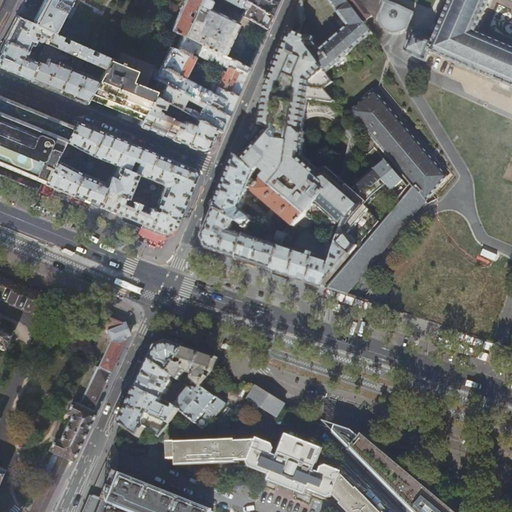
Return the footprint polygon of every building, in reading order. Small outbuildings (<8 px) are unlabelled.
[(49,31),(52,32),(62,12),(69,16),(73,8),(66,5),(68,0),(43,0),(36,13),(33,18),(31,23),(49,31)] [(245,17),(266,29),(267,27),(272,16),(251,4),(243,0),(184,0),(171,30),(180,34),(182,35),(183,36),(191,18),(188,16),(189,14),(190,14),(191,12),(193,13),(198,5),(197,4),(199,0),(210,0),(212,0),(211,0),(224,0),(239,7),(241,7),(244,9),(240,15),(245,17)] [(197,42),(222,55),(238,23),(209,8),(212,1),(212,0),(210,0),(199,0),(197,4),(198,5),(193,13),(191,18),(183,36),(197,42)] [(243,0),(251,4),(272,16),(279,0),(243,0)] [(328,0),(331,3),(349,26),(350,25),(354,29),(363,21),(347,0),(328,0)] [(364,0),(365,1),(378,20),(380,20),(380,22),(381,23),(382,25),(383,27),(385,28),(386,30),(385,33),(387,34),(388,34),(391,35),(393,36),(396,36),(398,35),(401,35),(404,33),(402,30),(405,29),(406,28),(407,27),(409,25),(414,14),(384,0),(364,0)] [(511,0),(451,0),(435,36),(434,38),(431,36),(431,38),(428,37),(428,36),(427,36),(422,34),(421,33),(420,33),(415,31),(413,36),(412,35),(406,48),(407,49),(405,52),(424,61),(427,62),(432,52),(511,87),(511,0)] [(44,42),(49,31),(31,23),(16,17),(9,30),(4,40),(27,49),(29,44),(41,49),(44,42)] [(323,49),(311,35),(303,46),(325,74),(349,53),(372,33),(363,21),(354,29),(350,25),(349,26),(336,37),(323,49)] [(324,288),(354,251),(346,237),(347,230),(367,211),(337,182),(328,173),(319,176),(302,160),(306,132),(304,131),(305,119),(310,87),(325,74),(303,46),(311,35),(300,32),(291,29),(277,58),(265,85),(261,117),(260,124),(266,125),(269,128),(246,154),(241,160),(255,172),(259,168),(266,174),(263,179),(305,216),(306,217),(319,203),(342,224),(336,244),(329,263),(280,247),(272,271),(298,279),(306,282),(324,288)] [(73,55),(78,44),(52,32),(49,31),(44,42),(73,55)] [(170,46),(154,78),(159,81),(177,90),(228,116),(233,103),(249,69),(230,59),(222,55),(197,42),(183,36),(182,35),(176,48),(176,49),(170,46)] [(27,50),(27,49),(4,40),(0,48),(0,68),(14,74),(28,80),(36,60),(28,57),(24,60),(21,58),(25,55),(27,50)] [(103,69),(109,58),(78,44),(73,55),(103,69)] [(36,60),(28,80),(31,81),(57,92),(68,67),(60,64),(60,63),(46,57),(43,63),(36,60)] [(109,57),(109,58),(103,69),(97,79),(88,98),(116,109),(121,111),(134,117),(140,119),(152,95),(155,90),(158,84),(159,81),(154,78),(150,76),(145,87),(131,81),(135,70),(123,66),(124,64),(109,57)] [(77,71),(68,67),(57,92),(81,102),(85,103),(88,98),(97,79),(88,76),(89,75),(77,70),(77,71)] [(374,147),(324,89),(332,82),(325,74),(310,87),(305,119),(312,116),(318,116),(324,117),(329,119),(330,119),(352,141),(351,143),(364,158),(374,147)] [(160,93),(155,90),(152,95),(175,107),(193,117),(214,129),(221,132),(224,124),(228,116),(177,90),(159,81),(158,84),(163,87),(160,93)] [(374,91),(350,112),(413,187),(326,288),(337,292),(345,294),(445,177),(374,91)] [(35,110),(9,99),(5,97),(0,95),(0,165),(42,183),(72,126),(65,122),(56,119),(35,110)] [(175,107),(152,95),(140,119),(138,125),(155,132),(200,150),(203,149),(207,147),(213,132),(214,129),(193,117),(191,120),(186,118),(185,120),(168,113),(169,110),(171,111),(173,110),(175,107)] [(72,188),(80,173),(64,165),(64,159),(72,145),(90,155),(102,132),(75,121),(72,126),(42,183),(54,188),(56,189),(70,195),(72,188)] [(126,198),(136,174),(144,177),(154,153),(123,141),(102,132),(90,155),(115,165),(110,176),(107,175),(104,182),(81,173),(80,173),(72,188),(70,195),(92,204),(97,205),(104,189),(126,198)] [(342,177),(337,182),(367,211),(347,230),(346,237),(354,251),(399,198),(392,190),(374,169),(364,158),(351,143),(342,177)] [(152,209),(177,219),(195,176),(192,168),(189,167),(172,160),(154,153),(144,177),(160,183),(160,185),(162,186),(152,209)] [(249,186),(252,179),(255,172),(241,160),(235,156),(222,188),(219,195),(213,209),(229,217),(235,221),(246,229),(246,230),(247,230),(248,227),(247,227),(249,222),(250,222),(251,216),(250,216),(243,209),(241,206),(242,205),(243,205),(250,188),(249,187),(249,186)] [(377,166),(374,169),(392,190),(402,181),(384,159),(377,166)] [(88,160),(84,167),(88,170),(92,162),(88,160)] [(252,179),(249,186),(254,189),(255,191),(295,227),(298,224),(305,216),(263,179),(259,184),(252,179)] [(54,188),(42,183),(39,190),(51,195),(54,188)] [(152,209),(126,198),(104,189),(97,205),(118,214),(141,224),(161,232),(173,227),(177,219),(152,209)] [(227,256),(237,259),(244,236),(237,233),(238,231),(235,230),(234,232),(231,231),(235,221),(229,217),(213,209),(207,225),(202,238),(207,249),(224,255),(227,256)] [(305,216),(298,224),(302,228),(309,228),(313,223),(306,217),(305,216)] [(161,232),(141,224),(139,231),(159,240),(161,232)] [(262,267),(272,271),(280,247),(283,239),(291,231),(287,227),(282,233),(278,232),(277,233),(274,239),(276,241),(274,245),(245,235),(244,236),(237,259),(255,265),(262,267)] [(29,511),(45,511),(69,462),(72,463),(97,410),(95,406),(128,336),(126,330),(124,324),(110,319),(103,316),(99,314),(94,326),(106,332),(110,342),(97,367),(78,407),(70,404),(65,415),(70,417),(58,442),(53,440),(47,452),(52,454),(34,494),(38,496),(29,511)] [(0,479),(3,472),(0,470),(0,350),(3,351),(10,335),(0,330),(0,479)] [(169,335),(167,341),(185,347),(187,341),(169,335)] [(186,347),(185,347),(179,345),(167,341),(156,346),(150,358),(149,360),(157,364),(169,373),(172,367),(166,363),(168,363),(169,362),(170,361),(174,364),(176,362),(178,359),(186,347)] [(209,355),(186,347),(178,359),(185,361),(184,364),(179,364),(176,362),(174,364),(172,367),(169,373),(175,377),(179,380),(184,372),(186,372),(194,375),(193,380),(200,386),(198,386),(196,389),(199,391),(202,387),(214,370),(216,364),(218,357),(209,355)] [(175,377),(169,373),(157,364),(149,360),(141,377),(136,388),(161,400),(164,401),(172,384),(175,377)] [(267,410),(277,416),(284,406),(285,404),(265,392),(256,386),(255,388),(248,398),(258,404),(267,410)] [(216,397),(202,387),(199,391),(196,389),(195,388),(192,388),(192,390),(190,388),(188,390),(183,396),(181,399),(176,404),(174,406),(180,410),(196,423),(205,411),(208,413),(205,417),(210,421),(221,409),(212,403),(216,397)] [(161,400),(136,388),(130,402),(119,423),(121,425),(140,437),(145,427),(146,422),(149,414),(169,423),(180,410),(174,406),(172,409),(160,403),(161,400)] [(339,424),(335,432),(374,473),(413,511),(453,511),(358,431),(352,428),(339,424)] [(150,430),(159,436),(162,431),(152,427),(150,430)] [(380,511),(356,488),(355,489),(340,474),(341,472),(325,466),(321,468),(319,473),(313,470),(321,449),(312,445),(314,439),(298,433),(296,438),(286,434),(277,456),(271,454),(273,449),(272,444),(256,438),(255,440),(234,442),(234,440),(176,445),(176,443),(167,444),(169,462),(176,461),(176,467),(236,463),(236,461),(247,460),(247,462),(249,467),(269,475),(267,480),(304,494),(306,489),(327,497),(331,496),(333,494),(341,503),(340,504),(348,511),(380,511)] [(122,475),(117,489),(109,487),(104,501),(99,511),(212,511),(213,511),(122,475)] [(99,511),(104,501),(97,499),(90,496),(83,511),(99,511)]
